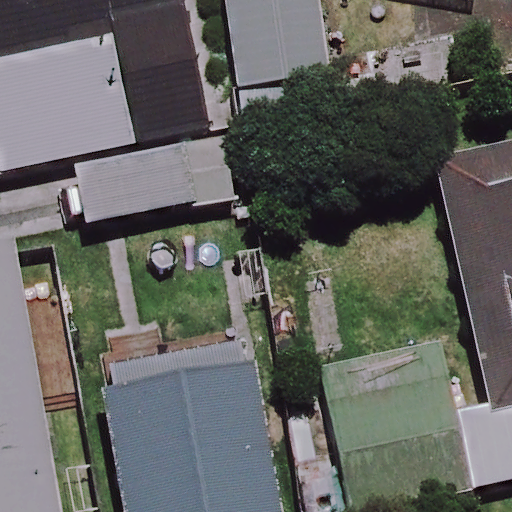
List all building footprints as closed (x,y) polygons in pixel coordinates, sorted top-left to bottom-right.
[(0,0),(0,182),(198,140),(167,0),(0,0)] [(386,0),(458,12),(459,0),(233,0),(233,93),(322,87),(320,0),(386,0)] [(233,207),(223,152),(72,180),(82,235),(233,207)] [(511,153),(433,170),(489,427),(511,422),(511,153)] [(0,511),(47,511),(8,256),(0,257),(0,511)] [(431,511),(466,506),(439,358),(323,379),(347,511),(431,511)] [(271,511),(248,380),(96,407),(115,511),(271,511)]
